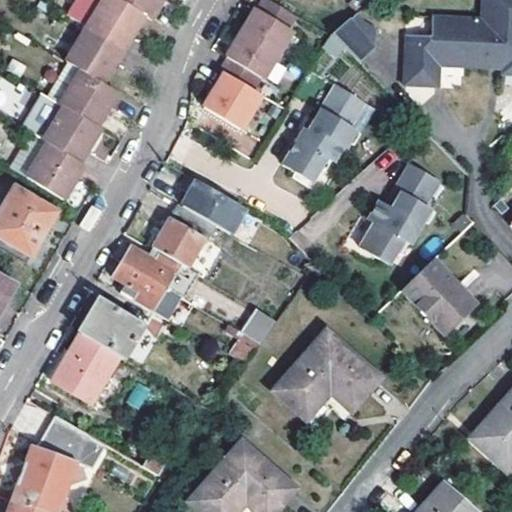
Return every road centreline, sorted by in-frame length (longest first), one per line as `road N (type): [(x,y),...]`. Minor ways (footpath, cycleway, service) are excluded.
road 1 (residential): [(0,399),(156,123),(174,55),(212,0)]
road 2 (residential): [(345,511),(442,389),(511,323)]
